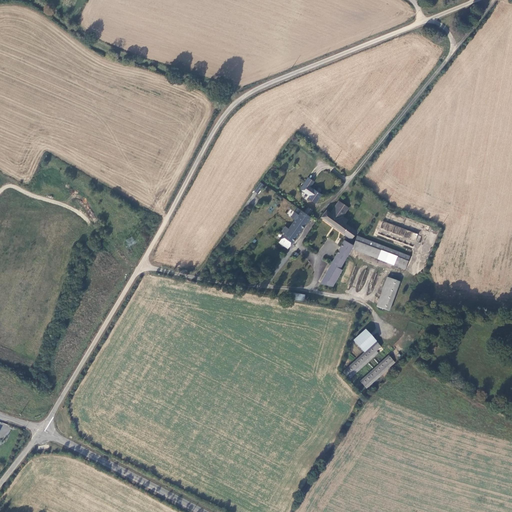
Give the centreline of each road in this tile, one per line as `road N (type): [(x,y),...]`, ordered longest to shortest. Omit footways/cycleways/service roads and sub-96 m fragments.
road 1 (unclassified): [(141,266),(233,105),(422,21)]
road 2 (unclassified): [(450,56),(347,179),(327,166),(312,177)]
road 3 (unclassified): [(42,431),(141,266)]
road 4 (unclassified): [(199,511),(42,431)]
road 5 (unknown): [(305,289),(319,263),(297,242),(347,179)]
